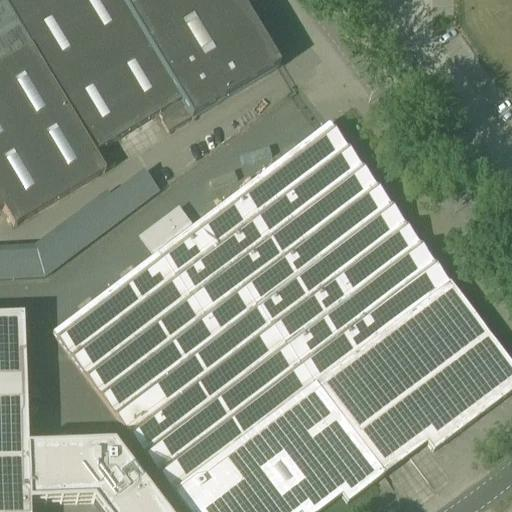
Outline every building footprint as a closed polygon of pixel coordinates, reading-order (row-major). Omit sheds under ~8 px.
[(159,118),(162,123),(184,110),(191,123),(274,73),(250,34),(251,34),(230,0),(1,0),(0,1),(0,205),(4,212),(14,229),(114,169),(104,151),(159,118)] [(184,110),(162,123),(160,124),(168,137),(191,123),(184,110)] [(152,232),(166,250),(51,336),(184,511),(324,511),(341,500),(347,508),(384,479),(379,473),(422,440),(434,455),(511,395),(511,369),(329,127),(192,230),(178,212),(152,232)] [(140,169),(44,241),(33,249),(0,250),(0,282),(44,280),(159,194),(140,169)] [(22,321),(0,321),(0,511),(28,511),(29,508),(92,506),(96,511),(161,511),(114,449),(27,452),(22,321)]
